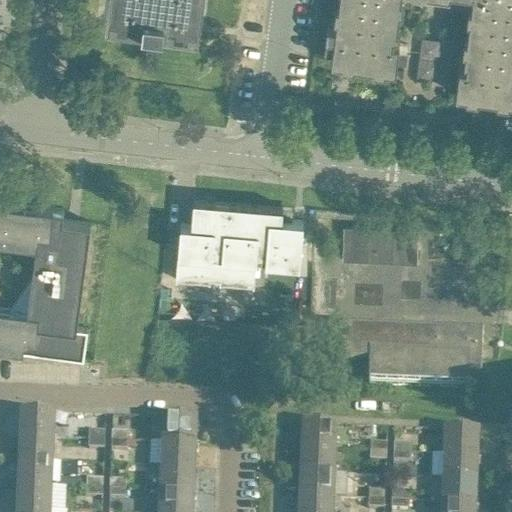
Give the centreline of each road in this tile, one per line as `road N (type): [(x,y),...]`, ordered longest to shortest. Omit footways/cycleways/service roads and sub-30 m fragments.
road 1 (residential): [(229,511),(232,435),(213,399),(0,393)]
road 2 (residential): [(511,187),(263,157)]
road 3 (residential): [(263,157),(31,129)]
road 4 (residential): [(263,157),(283,0)]
road 5 (residential): [(31,129),(48,0)]
